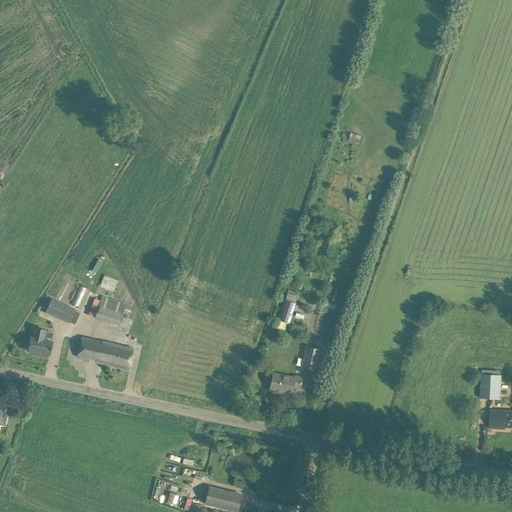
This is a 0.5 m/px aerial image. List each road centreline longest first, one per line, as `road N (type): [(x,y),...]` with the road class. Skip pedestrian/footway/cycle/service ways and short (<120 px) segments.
road 1 (unclassified): [(310,443),(0,373)]
road 2 (unclassified): [(511,477),(310,443)]
